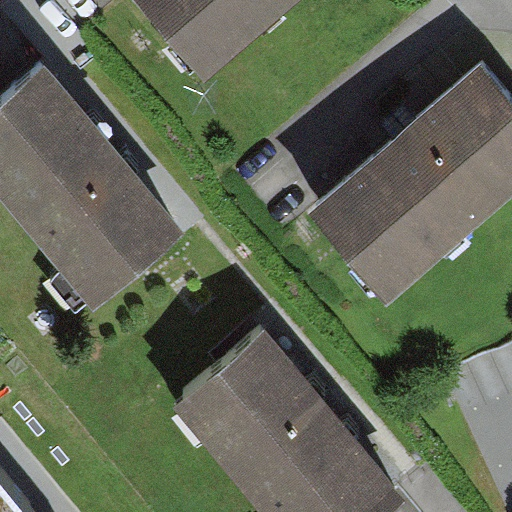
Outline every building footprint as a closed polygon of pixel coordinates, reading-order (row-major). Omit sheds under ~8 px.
[(156,0),(205,58),(274,0),(156,0)] [(187,210),(46,41),(0,79),(0,174),(94,287),(187,210)] [(511,80),(482,45),(310,188),(388,282),(511,178),(511,80)] [(362,511),(406,475),(264,307),(173,384),(276,507),(280,511),(362,511)] [(0,511),(45,511),(0,457),(0,511)]
